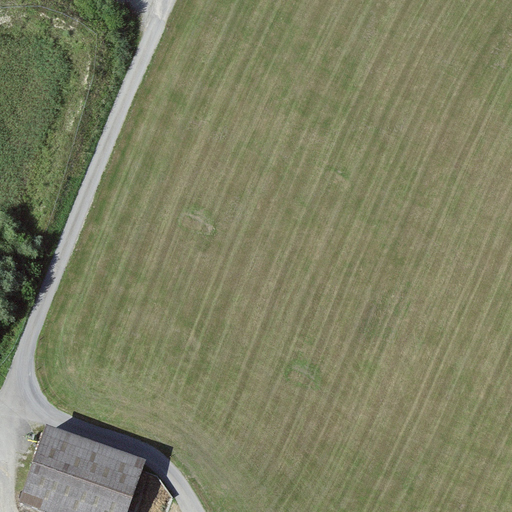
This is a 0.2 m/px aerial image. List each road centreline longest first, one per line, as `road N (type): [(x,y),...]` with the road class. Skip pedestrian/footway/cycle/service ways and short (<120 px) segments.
road 1 (track): [(170,0),(31,339),(13,430)]
road 2 (track): [(15,402),(148,450),(192,511)]
